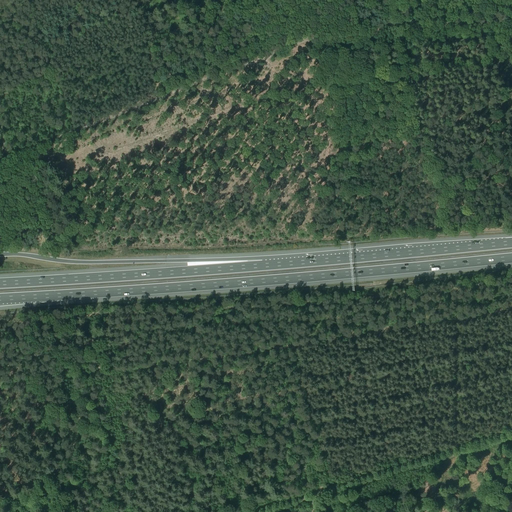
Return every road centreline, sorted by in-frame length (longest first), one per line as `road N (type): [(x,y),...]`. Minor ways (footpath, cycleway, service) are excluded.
road 1 (track): [(511,310),(239,355),(95,369),(33,387),(67,511)]
road 2 (track): [(511,19),(306,38),(0,157)]
road 3 (motorway): [(0,298),(511,259)]
road 4 (motorway): [(511,242),(230,268)]
road 5 (track): [(271,511),(511,437)]
road 6 (motorway): [(230,268),(0,282)]
road 7 (track): [(291,345),(335,492)]
road 8 (track): [(351,336),(391,475)]
road 9 (track): [(105,373),(147,511)]
road 10 (track): [(456,319),(459,453)]
